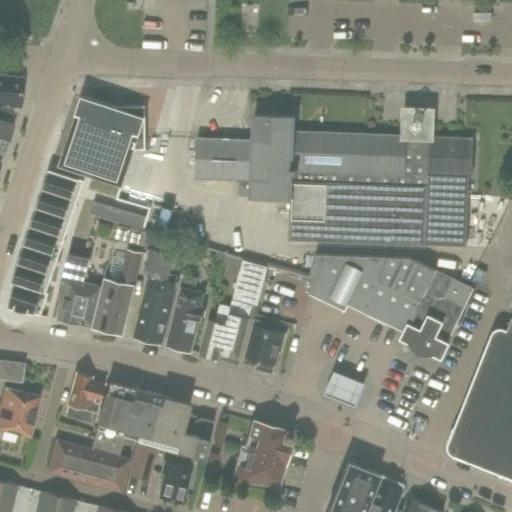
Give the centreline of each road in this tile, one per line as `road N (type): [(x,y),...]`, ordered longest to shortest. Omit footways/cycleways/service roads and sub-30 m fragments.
road 1 (residential): [(511,74),(64,59)]
road 2 (residential): [(336,425),(190,375),(70,347)]
road 3 (residential): [(422,461),(493,308),(496,266),(511,232)]
road 4 (residential): [(0,249),(64,59)]
road 5 (residential): [(35,477),(70,347)]
road 6 (residential): [(35,477),(165,511)]
